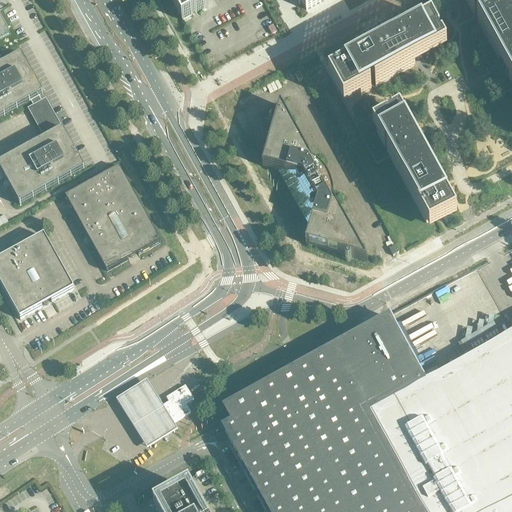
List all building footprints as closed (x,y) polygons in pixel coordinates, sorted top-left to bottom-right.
[(170,0),(182,21),(193,16),(195,14),(205,9),(200,0),(170,0)] [(289,0),(290,1),(292,0),(296,0),(299,5),(302,4),(306,11),(326,0),(289,0)] [(511,20),(500,0),(465,0),(474,16),(475,17),(477,21),(499,60),(503,58),(503,59),(504,60),(504,61),(504,62),(503,62),(503,63),(503,64),(503,65),(504,66),(505,66),(505,67),(506,67),(507,66),(508,67),(508,69),(511,75),(509,78),(511,84),(511,20)] [(9,34),(0,16),(0,39),(9,35),(9,34)] [(387,20),(366,31),(368,36),(390,25),(387,20)] [(433,20),(425,24),(437,45),(430,49),(431,52),(446,44),(433,20)] [(0,216),(115,152),(112,147),(117,144),(93,100),(87,103),(42,21),(0,44),(0,216)] [(421,58),(421,57),(422,57),(431,52),(430,49),(437,45),(425,24),(402,37),(335,74),(350,101),(364,94),(371,90),(370,87),(372,86),(374,85),(375,87),(415,65),(413,62),(415,60),(416,60),(416,61),(417,61),(418,61),(419,61),(420,61),(421,60),(421,59),(421,58)] [(273,26),(268,29),(271,35),(272,35),(277,32),(273,26)] [(504,60),(503,59),(490,66),(495,76),(508,69),(507,66),(506,67),(505,67),(505,66),(504,66),(503,65),(503,64),(503,63),(503,62),(504,62),(504,61),(504,60)] [(344,105),(350,101),(335,74),(329,78),(344,105)] [(322,197),(326,183),(313,179),(315,170),(280,106),(276,122),(275,122),(274,122),(274,121),(273,121),(272,121),(271,122),(270,123),(270,124),(270,125),(270,126),(271,126),(271,127),(272,127),(273,127),(274,127),(274,128),(263,168),(278,172),(310,230),(306,245),(345,257),(345,258),(345,259),(345,260),(345,261),(346,262),(347,263),(348,263),(349,262),(350,262),(350,261),(351,260),(351,259),(351,258),(367,263),(332,199),(322,197)] [(373,127),(376,133),(397,122),(401,129),(404,128),(408,135),(409,138),(410,138),(411,138),(412,138),(413,139),(413,140),(414,140),(414,141),(413,142),(413,143),(412,143),(413,144),(414,146),(418,144),(400,112),(388,119),(373,127)] [(439,184),(418,144),(414,146),(413,144),(412,143),(413,143),(413,142),(414,141),(414,140),(413,140),(413,139),(412,138),(411,138),(410,138),(409,138),(408,135),(404,128),(401,129),(397,122),(376,133),(389,156),(389,157),(426,224),(434,219),(435,219),(436,218),(437,218),(453,209),(442,188),(438,190),(437,188),(436,186),(439,184)] [(421,128),(408,135),(409,138),(410,138),(411,138),(412,138),(413,139),(413,140),(414,140),(414,141),(413,142),(413,143),(412,143),(413,144),(414,146),(427,138),(421,128)] [(125,167),(52,209),(101,296),(168,259),(171,250),(125,167)] [(457,215),(453,209),(437,218),(436,218),(435,219),(434,219),(426,224),(430,230),(450,219),(457,215)] [(0,226),(9,223),(6,216),(0,218),(0,226)] [(74,290),(56,259),(45,238),(44,238),(44,237),(44,238),(0,261),(0,284),(20,320),(20,321),(21,321),(42,309),(41,306),(43,305),(44,306),(45,306),(46,306),(47,306),(48,305),(48,304),(49,304),(49,303),(49,302),(48,302),(50,301),(52,303),(73,291),(74,291),(74,290)] [(399,254),(395,247),(389,250),(393,257),(399,254)] [(390,320),(392,324),(421,376),(426,385),(434,381),(441,377),(466,363),(462,356),(429,297),(401,312),(389,319),(390,320)] [(479,321),(477,334),(471,337),(472,329),(467,328),(465,340),(458,344),(464,355),(462,356),(466,363),(472,360),(471,358),(465,347),(497,329),(494,324),(493,325),(495,316),(489,315),(487,328),(483,330),(484,322),(479,321)] [(511,511),(511,336),(425,384),(421,376),(392,324),(390,320),(389,319),(377,325),(297,370),(223,411),(231,426),(221,431),(224,435),(227,440),(266,511),(511,511)] [(471,358),(511,335),(511,325),(510,322),(497,329),(465,347),(471,358)] [(178,431),(156,395),(150,386),(147,381),(116,402),(118,406),(124,415),(131,426),(139,438),(147,451),(178,431)] [(186,406),(186,405),(194,400),(189,392),(185,387),(169,398),(166,399),(169,403),(161,408),(172,425),(191,413),(190,412),(186,406)] [(202,511),(189,489),(154,509),(155,511),(202,511)]
